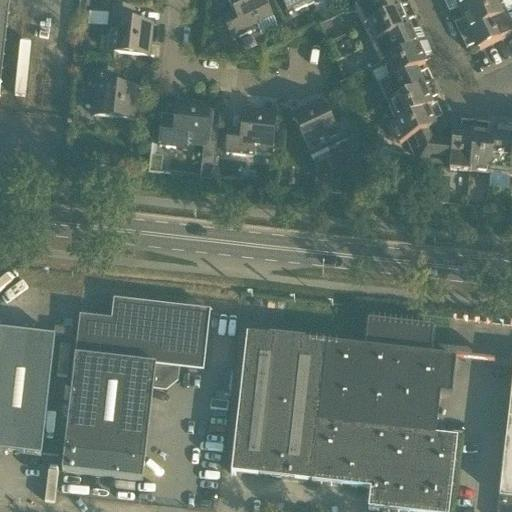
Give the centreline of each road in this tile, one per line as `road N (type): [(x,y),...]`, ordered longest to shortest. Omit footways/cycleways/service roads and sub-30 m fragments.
road 1 (primary): [(511,276),(0,222)]
road 2 (residential): [(296,80),(195,76),(181,63),(176,41),(182,0)]
road 3 (residential): [(417,0),(441,80),(458,102),(511,112)]
